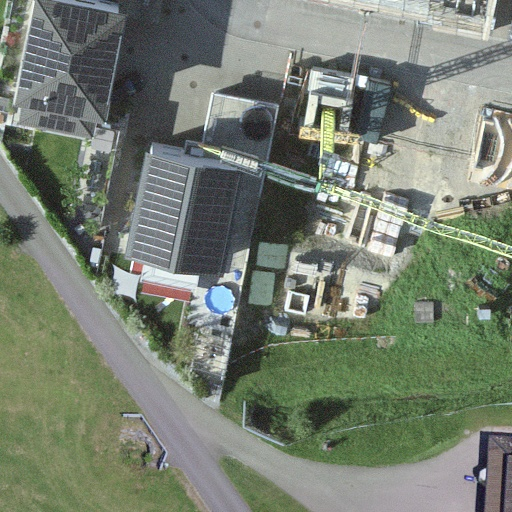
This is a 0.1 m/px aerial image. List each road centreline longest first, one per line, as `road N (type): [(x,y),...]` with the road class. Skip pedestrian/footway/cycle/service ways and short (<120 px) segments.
road 1 (unclassified): [(0,173),(229,511)]
road 2 (residential): [(231,0),(247,16),(511,68)]
road 3 (track): [(334,511),(239,442),(158,397)]
